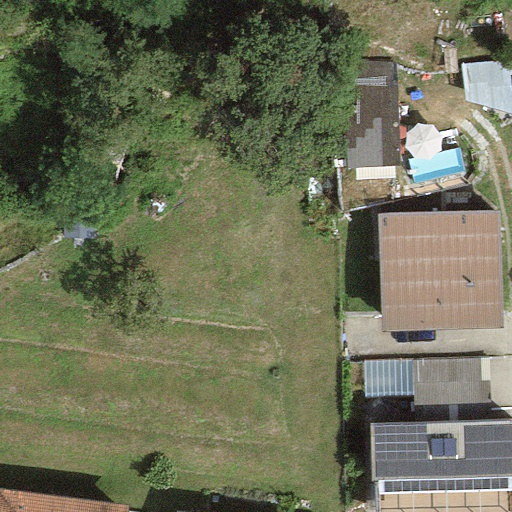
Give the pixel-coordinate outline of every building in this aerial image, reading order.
[(394,60),(337,62),(341,170),(398,168),(394,60)] [(511,113),(507,64),(459,68),(461,106),(511,119),(511,113)] [(496,210),(376,213),(378,332),(499,329),(496,210)] [(485,358),(408,360),(410,395),(410,423),(487,421),(487,418),(485,358)] [(410,395),(408,360),(360,362),(361,398),(410,395)] [(410,423),(367,424),(368,480),(376,480),(377,494),(509,491),(509,478),(511,477),(511,420),(487,421),(410,423)] [(126,511),(127,506),(0,489),(0,511),(126,511)]
